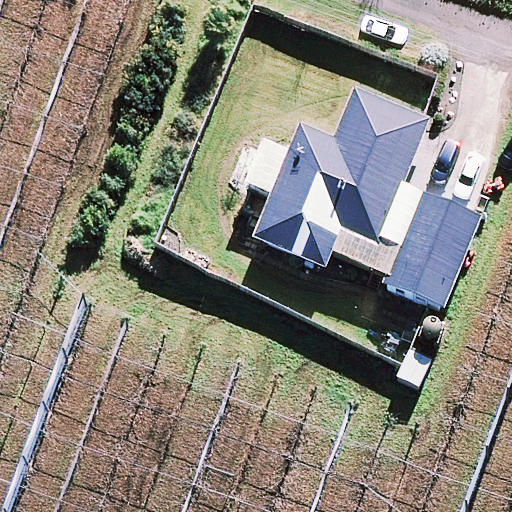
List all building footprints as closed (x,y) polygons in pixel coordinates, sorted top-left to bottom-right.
[(339,232),(375,247),(400,186),(428,119),(355,89),(333,141),(298,127),(287,154),(270,196),(252,240),(324,269),(330,253),(339,232)] [(270,196),(287,154),(261,143),(243,186),(270,196)] [(339,232),(330,253),(388,277),(422,195),(400,186),(375,247),(339,232)] [(480,218),(422,195),(388,277),(383,288),(441,311),(480,218)] [(431,363),(408,352),(396,378),(418,389),(431,363)]
